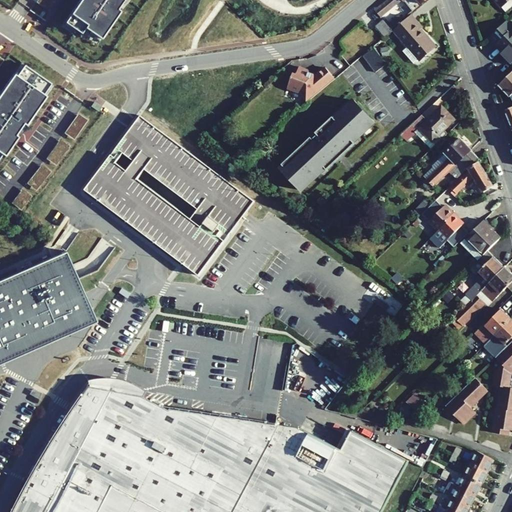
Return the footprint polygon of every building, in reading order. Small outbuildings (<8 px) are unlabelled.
[(35,0),(34,2),(48,11),(54,0),(35,0)] [(74,0),(61,22),(77,32),(81,26),(97,37),(115,9),(113,7),(117,0),(74,0)] [(387,0),(374,10),(380,16),(399,0),(403,0),(412,11),(425,0),(387,0)] [(511,0),(508,0),(501,6),(505,11),(511,5),(511,0)] [(384,37),(403,22),(397,15),(387,24),(383,20),(375,26),(384,37)] [(422,28),(411,15),(393,30),(408,47),(419,60),(420,60),(435,47),(420,29),(422,28)] [(511,27),(506,22),(490,37),(497,45),(496,45),(511,61),(511,27)] [(353,48),(363,33),(354,27),(344,43),(353,48)] [(380,47),(382,57),(389,55),(386,46),(380,47)] [(374,47),(363,55),(375,72),(386,64),(374,47)] [(403,51),(414,64),(419,60),(408,47),(403,51)] [(12,75),(9,73),(0,85),(0,155),(13,136),(10,135),(18,123),(21,125),(40,96),(38,94),(45,83),(18,65),(12,75)] [(299,92),(307,102),(335,79),(325,68),(315,76),(313,74),(308,72),(309,70),(300,67),(299,69),(298,69),(296,74),(292,73),(287,88),(299,92)] [(511,71),(498,85),(510,96),(511,99),(511,71)] [(370,124),(373,121),(354,100),(351,103),(370,124)] [(93,102),(90,106),(98,111),(101,107),(93,102)] [(283,166),(302,187),(324,167),(326,169),(354,143),(352,141),(370,124),(351,103),(335,118),(333,116),(315,132),(317,134),(312,138),(311,136),(281,164),(283,166)] [(421,139),(431,149),(447,134),(444,131),(455,120),(441,106),(426,120),(421,115),(400,135),(406,141),(415,132),(419,128),(425,134),(421,139)] [(419,128),(415,132),(421,139),(425,134),(419,128)] [(449,171),(457,179),(477,158),(459,139),(445,154),(449,158),(439,168),(424,184),(430,190),(449,171)] [(445,154),(435,164),(439,168),(449,158),(445,154)] [(474,178),(482,192),(492,186),(479,163),(468,169),(447,189),(454,196),(474,178)] [(283,166),(280,168),(299,189),(302,187),(283,166)] [(422,214),(438,231),(454,214),(445,205),(443,207),(436,200),(422,214)] [(414,211),(419,216),(429,206),(424,201),(414,211)] [(349,209),(355,215),(359,211),(353,205),(349,209)] [(454,247),(468,233),(461,226),(463,224),(454,214),(438,231),(431,239),(440,248),(447,240),(454,247)] [(410,228),(412,231),(421,221),(419,218),(410,228)] [(500,238),(483,221),(465,239),(482,256),(487,251),(500,238)] [(409,239),(414,234),(410,230),(405,235),(409,239)] [(465,239),(460,244),(477,261),(482,256),(465,239)] [(0,330),(20,321),(84,293),(65,251),(0,279),(0,330)] [(466,295),(470,300),(471,300),(477,295),(482,290),(504,268),(487,251),(482,256),(477,261),(469,269),(475,275),(479,272),(484,276),(465,295),(466,295)] [(482,290),(493,301),(511,282),(511,274),(504,267),(504,268),(482,290)] [(485,303),(488,306),(493,301),(482,290),(477,295),(485,303)] [(20,321),(0,330),(0,362),(79,328),(95,321),(88,302),(85,296),(84,293),(20,321)] [(455,317),(463,325),(485,303),(477,295),(471,300),(455,317)] [(460,301),(464,305),(470,300),(466,295),(460,301)] [(474,333),(485,344),(495,335),(511,319),(501,309),(485,325),(484,323),(474,333)] [(450,322),(458,330),(463,325),(455,317),(450,322)] [(495,335),(505,345),(511,337),(511,320),(511,319),(495,335)] [(496,371),(495,378),(509,380),(510,373),(511,371),(511,340),(495,358),(502,365),(496,371)] [(469,406),(487,390),(475,377),(457,394),(469,407),(469,406)] [(497,409),(511,411),(511,388),(508,388),(509,380),(495,378),(494,386),(502,387),(498,409),(497,409)] [(381,511),(409,461),(352,430),(342,450),(301,428),(276,424),(170,409),(169,410),(143,396),(118,392),(91,387),(92,384),(89,384),(88,386),(90,387),(86,392),(82,398),(78,404),(74,409),(70,416),(66,421),(62,427),(58,433),(55,437),(53,442),(49,448),(44,457),(40,463),(36,469),(33,475),(29,481),(26,487),(23,494),(20,500),(16,506),(13,511),(381,511)] [(406,402),(412,408),(421,398),(415,392),(406,402)] [(462,424),(475,412),(469,406),(469,407),(457,394),(445,406),(462,424)] [(426,403),(421,398),(412,408),(416,413),(426,403)] [(426,403),(416,413),(421,417),(431,408),(426,403)] [(511,411),(497,409),(493,433),(507,435),(508,430),(511,430),(511,411)] [(392,416),(397,421),(401,417),(396,412),(392,416)] [(456,445),(451,453),(456,455),(460,447),(456,445)] [(475,451),(469,461),(485,469),(490,458),(475,451)] [(469,461),(463,474),(478,482),(485,469),(469,461)] [(463,474),(457,486),(472,494),(478,482),(463,474)] [(443,494),(450,498),(457,486),(449,482),(443,494)] [(450,498),(466,506),(472,494),(457,486),(450,498)] [(443,494),(437,505),(438,506),(450,511),(463,511),(466,506),(450,498),(443,494)]
